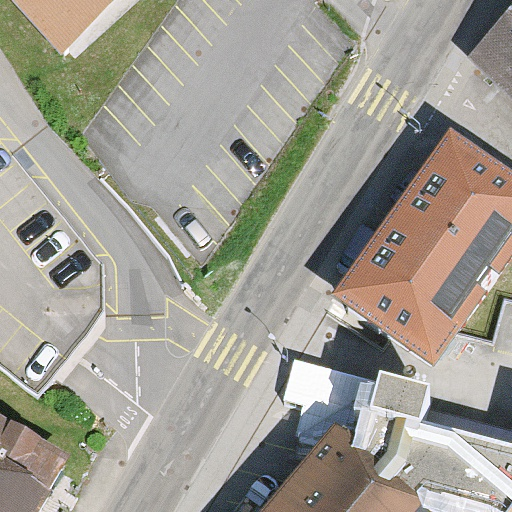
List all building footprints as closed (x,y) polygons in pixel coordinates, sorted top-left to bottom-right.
[(0,0),(0,4),(51,65),(122,0),(0,0)] [(511,19),(469,67),(511,106),(511,19)] [(511,257),(511,195),(440,146),(329,307),(430,376),(511,257)] [(511,511),(511,485),(423,463),(432,427),(378,413),(368,452),(370,452),(363,481),(400,511),(511,511)] [(0,511),(54,511),(69,490),(0,445),(0,511)] [(400,511),(363,481),(334,456),(287,511),(400,511)]
